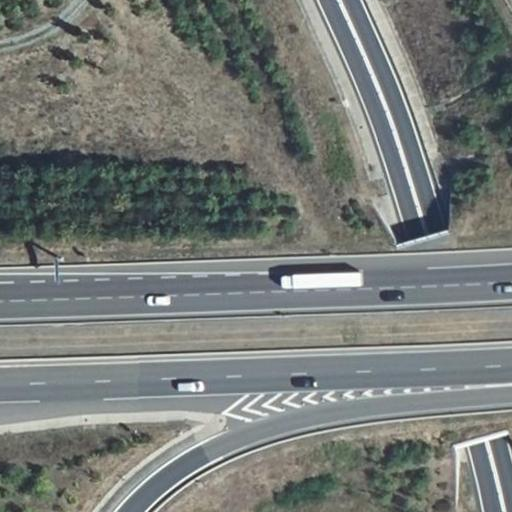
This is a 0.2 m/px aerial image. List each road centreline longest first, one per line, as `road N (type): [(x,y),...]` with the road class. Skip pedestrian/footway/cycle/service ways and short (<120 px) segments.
road 1 (motorway): [(331,0),(419,206),(505,511)]
road 2 (motorway): [(511,277),(0,300)]
road 3 (motorway): [(0,385),(511,366)]
road 4 (motorway): [(511,425),(447,203),(353,0)]
road 5 (motorway): [(128,511),(158,476),(207,444),(264,425),(511,395)]
